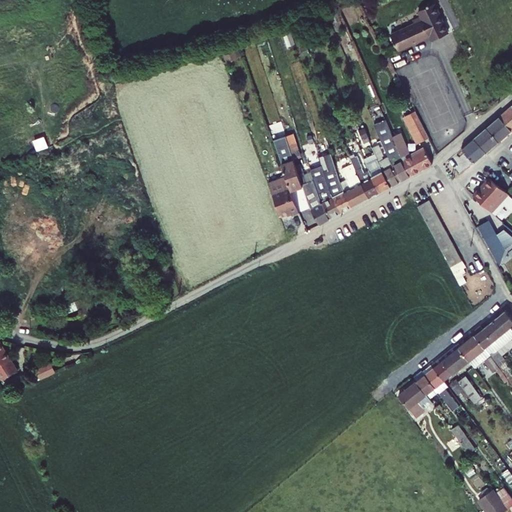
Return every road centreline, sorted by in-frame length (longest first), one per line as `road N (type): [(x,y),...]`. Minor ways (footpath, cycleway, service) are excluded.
road 1 (unclassified): [(0,334),(71,347),(98,342),(437,166)]
road 2 (unclassified): [(437,166),(511,298)]
